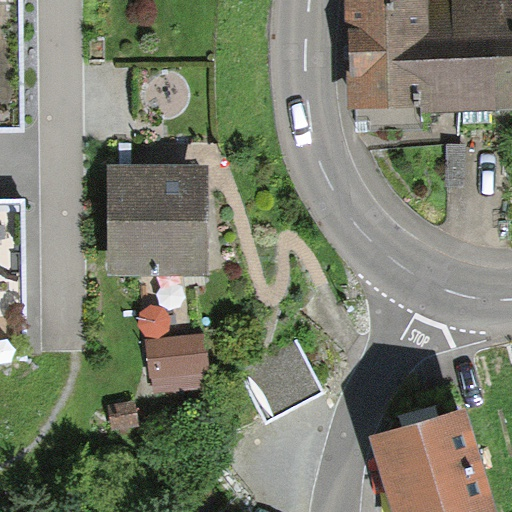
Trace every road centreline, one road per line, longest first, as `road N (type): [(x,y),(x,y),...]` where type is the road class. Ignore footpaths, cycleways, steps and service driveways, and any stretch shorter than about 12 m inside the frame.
road 1 (residential): [(58,0),(74,341)]
road 2 (tertiary): [(304,0),(299,75),(310,160),(347,219),(403,274)]
road 3 (residential): [(403,274),(332,511)]
